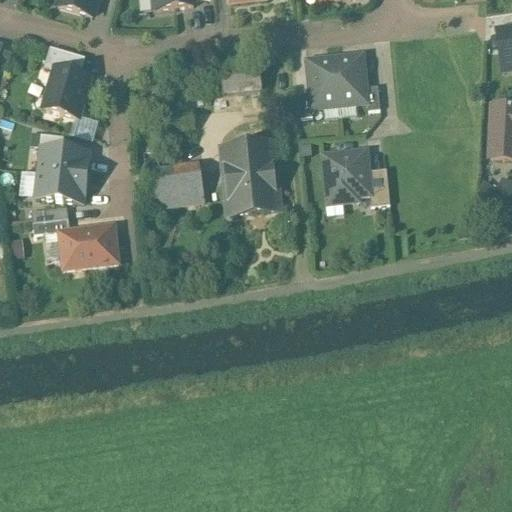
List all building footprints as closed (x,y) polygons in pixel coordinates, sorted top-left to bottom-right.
[(61,0),(58,11),(93,21),(98,0),(61,0)] [(154,0),(156,15),(193,12),(193,6),(192,0),(154,0)] [(228,0),(229,8),(266,5),(265,0),(228,0)] [(511,35),(497,37),(503,78),(511,76),(511,35)] [(85,62),(50,52),(45,71),(56,74),(56,73),(80,80),(85,62)] [(363,60),(335,63),(340,111),(368,109),(366,93),(363,60)] [(335,63),(307,65),(310,99),(312,114),(340,111),(335,63)] [(257,66),(209,71),(212,100),(261,95),(257,66)] [(80,80),(56,73),(56,74),(45,113),(77,123),(89,82),(80,80)] [(378,92),(366,93),(368,109),(369,116),(380,115),(378,92)] [(302,123),(313,122),(312,114),(310,99),(299,99),(302,123)] [(511,112),(493,112),(490,165),(511,165),(511,112)] [(193,116),(167,119),(169,135),(195,132),(193,116)] [(64,143),(33,139),(31,151),(41,152),(62,155),(64,143)] [(271,148),(223,153),(227,187),(275,182),(271,148)] [(41,152),(38,178),(86,184),(89,158),(62,155),(41,152)] [(157,154),(143,156),(146,175),(161,173),(157,154)] [(367,157),(323,161),(327,205),(341,203),(342,209),(359,207),(358,202),(371,201),(368,178),(367,157)] [(161,173),(146,175),(151,214),(205,206),(200,168),(161,173)] [(386,176),(368,178),(371,201),(372,213),(390,211),(386,176)] [(83,209),(86,184),(38,178),(35,204),(83,209)] [(275,182),(227,187),(230,219),(278,214),(275,182)] [(509,204),(496,196),(488,209),(500,217),(509,204)] [(68,225),(33,229),(34,241),(59,238),(70,236),(68,225)] [(70,236),(59,238),(64,275),(118,269),(114,231),(70,236)]
